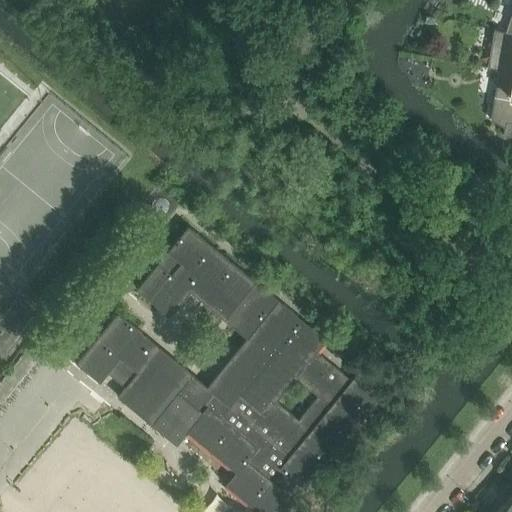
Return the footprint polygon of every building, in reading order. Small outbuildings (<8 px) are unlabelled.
[(511,33),(506,32),(494,29),(488,68),(499,70),(511,71),(511,33)] [(511,71),(499,70),(491,120),(505,128),(504,135),(511,136),(511,71)] [(118,313),(115,316),(77,363),(100,382),(108,372),(126,386),(118,396),(128,404),(128,403),(152,423),(151,423),(152,424),(153,424),(177,443),(176,444),(177,445),(188,431),(237,471),(226,485),(227,485),(227,484),(261,511),(285,511),(295,499),(304,487),(305,488),(305,487),(304,487),(385,388),(386,389),(387,388),(361,368),(360,368),(361,369),(352,381),(315,351),(325,339),(326,340),(326,339),(278,299),(188,226),(155,267),(137,289),(170,316),(190,291),(248,339),(208,387),(118,313)] [(0,361),(37,315),(16,298),(4,312),(0,309),(0,305),(1,305),(0,303),(0,361)] [(511,511),(511,500),(509,498),(497,511),(511,511)]
